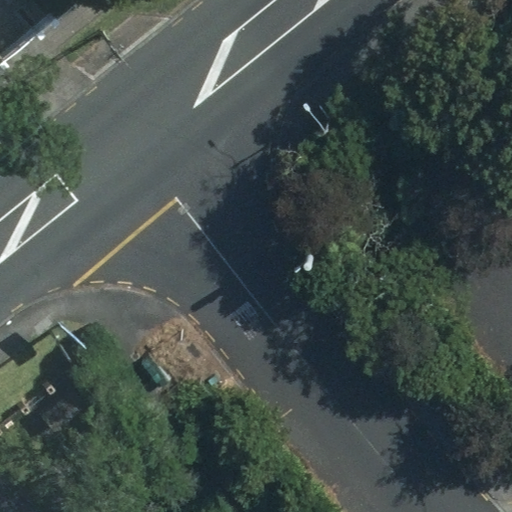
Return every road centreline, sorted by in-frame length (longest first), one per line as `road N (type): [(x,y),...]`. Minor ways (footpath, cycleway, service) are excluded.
road 1 (residential): [(430,511),(128,134)]
road 2 (primary): [(292,0),(128,134)]
road 3 (primary): [(128,134),(0,237)]
